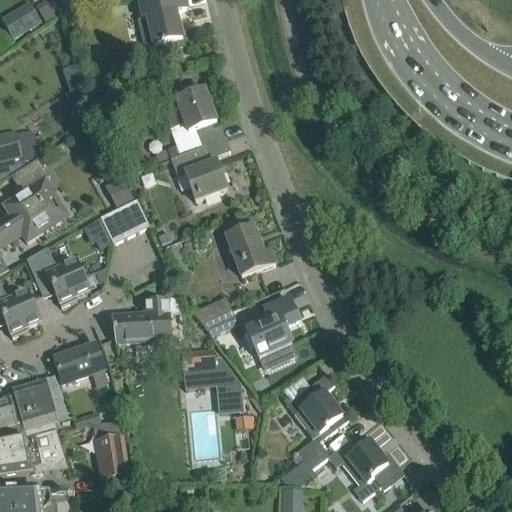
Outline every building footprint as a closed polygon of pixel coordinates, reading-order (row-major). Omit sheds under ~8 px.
[(187,12),(184,0),(174,0),(139,9),(143,22),(138,23),(145,53),(155,51),(156,56),(186,49),(180,23),(177,23),(175,15),(187,12)] [(216,126),(204,93),(177,103),(178,106),(163,111),(179,159),(225,142),(221,130),(213,133),(212,128),(216,126)] [(16,135),(0,138),(0,186),(10,180),(24,171),(22,160),(16,135)] [(230,155),(225,142),(179,159),(179,160),(170,163),(177,182),(185,179),(195,205),(227,193),(217,166),(215,166),(214,161),(230,155)] [(0,277),(8,274),(1,262),(0,258),(0,250),(21,237),(27,246),(69,220),(45,182),(49,180),(38,162),(24,171),(10,180),(21,196),(2,208),(10,221),(0,228),(0,226),(0,277)] [(107,189),(105,190),(117,210),(133,201),(121,181),(107,189)] [(137,236),(149,230),(137,205),(125,211),(137,236)] [(137,236),(125,211),(113,217),(125,242),(137,236)] [(125,242),(113,217),(101,223),(113,248),(125,242)] [(248,219),(222,229),(241,281),(274,268),(269,255),(263,257),(248,219)] [(168,236),(157,240),(161,248),(171,244),(168,236)] [(76,301),(89,295),(76,265),(62,270),(54,267),(47,252),(25,262),(41,298),(53,293),(61,311),(77,304),(76,301)] [(0,286),(0,325),(4,324),(12,342),(28,335),(26,332),(40,326),(27,295),(13,301),(4,298),(0,286)] [(193,316),(202,328),(231,315),(226,301),(193,316)] [(294,316),(288,303),(264,313),(269,325),(253,333),(252,332),(246,334),(258,364),(261,362),(265,372),(294,359),(290,349),(291,348),(280,322),(294,316)] [(181,305),(168,305),(148,307),(149,318),(111,320),(115,348),(171,345),(170,319),(181,319),(181,305)] [(237,328),(231,315),(202,328),(211,340),(237,328)] [(104,372),(96,348),(54,362),(62,386),(91,376),(96,389),(108,385),(104,372)] [(215,374),(213,355),(182,358),(183,376),(215,374)] [(326,378),(285,409),(314,444),(308,449),(297,456),(311,475),(330,461),(322,451),(319,447),(348,425),(332,403),(329,404),(324,397),(334,390),(326,378)] [(58,425),(46,382),(12,392),(14,399),(9,401),(8,400),(0,402),(0,442),(1,448),(22,443),(21,439),(50,431),(49,427),(58,425)] [(87,421),(74,425),(77,433),(89,429),(87,421)] [(130,480),(123,440),(120,423),(93,428),(99,466),(101,485),(130,480)] [(52,436),(50,431),(21,439),(22,443),(1,448),(0,448),(0,480),(66,467),(56,434),(52,436)] [(347,463),(342,468),(359,490),(353,495),(362,506),(381,491),(384,496),(405,479),(401,475),(385,455),(380,459),(364,439),(352,449),(357,456),(347,463)] [(69,511),(74,493),(39,490),(0,493),(0,511),(69,511)] [(301,511),(302,494),(282,494),(282,511),(301,511)]
